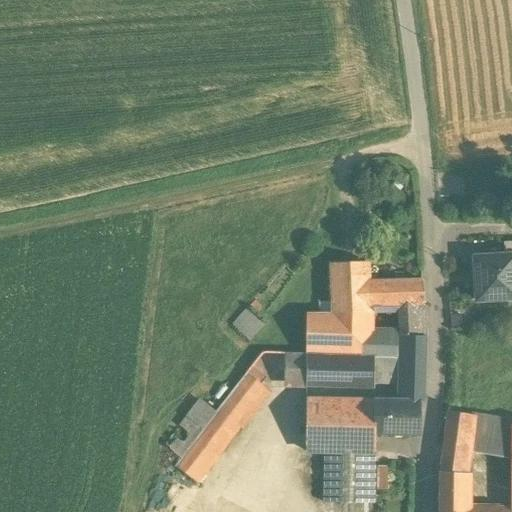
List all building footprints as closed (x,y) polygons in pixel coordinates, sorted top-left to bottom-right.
[(511,257),(505,257),(474,259),(477,302),(511,299),(511,257)] [(332,314),(306,315),(305,355),(334,356),(334,357),(373,358),(396,359),(396,336),(396,335),(369,335),(369,307),(369,306),(368,282),(367,263),(330,264),(332,314)] [(250,307),(258,314),(294,274),(287,268),(286,268),(285,267),(250,307)] [(422,281),(368,282),(369,306),(369,307),(399,306),(402,306),(423,306),(422,281)] [(423,306),(402,306),(403,325),(405,325),(405,331),(405,336),(425,337),(423,306)] [(258,314),(250,307),(232,326),(249,342),(267,322),(258,314)] [(401,336),(396,336),(396,359),(402,359),(401,371),(424,372),(425,337),(401,336)] [(305,355),(284,354),(283,379),(305,378),(305,355)] [(334,356),(305,355),(305,378),(305,386),(373,388),(373,384),(373,358),(334,357),(334,356)] [(396,359),(373,358),(373,384),(401,385),(401,371),(402,359),(396,359)] [(424,372),(401,371),(401,385),(401,392),(423,393),(424,372)] [(246,373),(217,410),(237,424),(265,388),(246,373)] [(423,393),(401,392),(401,402),(373,401),(373,402),(374,434),(419,435),(419,402),(423,402),(423,393)] [(215,413),(198,401),(185,417),(202,430),(215,413)] [(366,402),(305,402),(305,452),(324,452),(373,453),(374,453),(374,437),(374,434),(373,402),(366,402)] [(181,458),(174,467),(195,483),(239,425),(237,424),(217,410),(215,413),(202,430),(181,458)] [(511,423),(447,412),(439,473),(462,475),(466,450),(511,457),(511,423)] [(373,453),(324,452),(324,503),(372,504),(373,453)] [(387,469),(376,469),(376,491),(387,491),(387,469)] [(462,475),(439,473),(438,511),(468,511),(469,510),(469,490),(465,490),(465,475),(462,475)]
